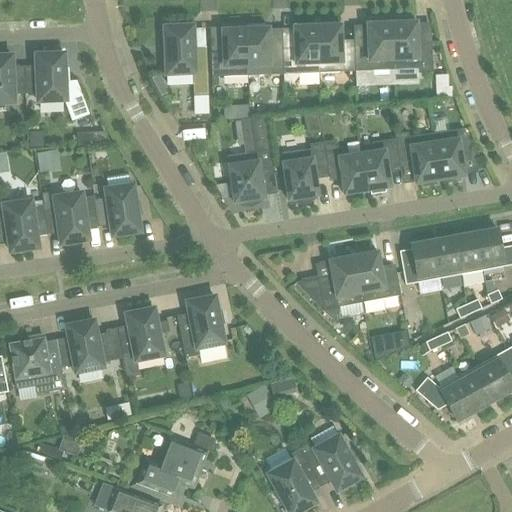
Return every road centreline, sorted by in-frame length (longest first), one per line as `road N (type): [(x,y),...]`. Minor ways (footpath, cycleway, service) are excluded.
road 1 (residential): [(511,193),(212,240)]
road 2 (residential): [(455,471),(323,358),(241,273)]
road 3 (residential): [(0,320),(241,273)]
road 4 (residential): [(212,240),(115,77),(102,35)]
road 5 (residential): [(212,240),(0,273)]
road 6 (residential): [(450,0),(480,92),(511,148)]
